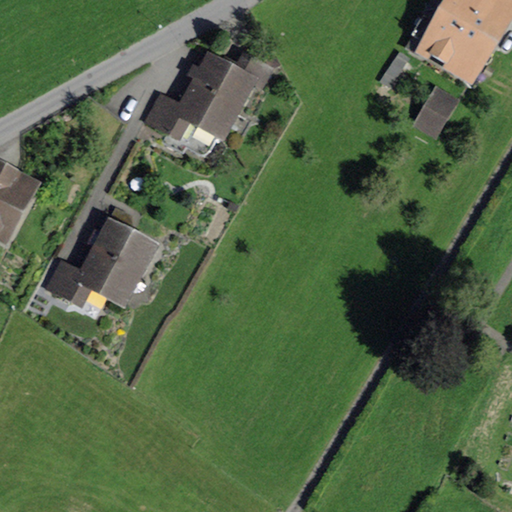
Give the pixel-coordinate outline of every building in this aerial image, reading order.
[(511,0),(457,0),(440,31),(425,22),(416,36),(472,70),(511,3),(511,0)] [(162,97),(147,124),(166,135),(162,142),(179,152),(182,146),(199,156),(205,155),(216,139),(221,142),(253,84),(261,88),(271,71),(244,56),(235,72),(208,58),(180,108),(162,97)] [(417,125),(433,134),(452,102),(437,93),(417,125)] [(0,174),(0,233),(3,235),(28,189),(0,174)] [(116,210),(81,274),(63,264),(48,290),(68,301),(78,283),(123,307),(155,249),(123,231),(130,218),(116,210)]
